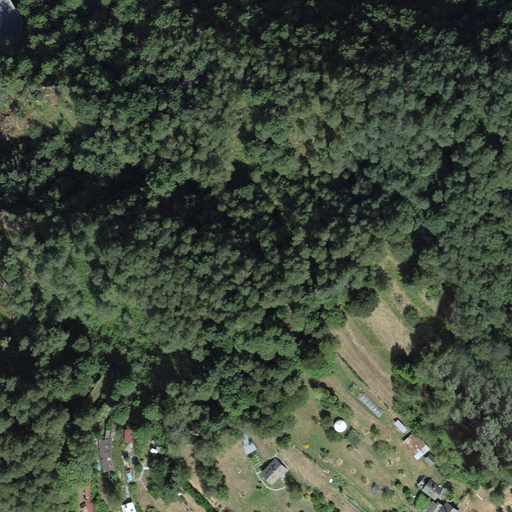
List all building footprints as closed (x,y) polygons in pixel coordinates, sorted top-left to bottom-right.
[(138,430),(124,429),(124,443),(138,443),(138,430)] [(402,443),(417,460),(429,449),(414,433),(402,443)] [(109,439),(99,440),(100,459),(110,458),(109,439)] [(110,459),(101,461),(103,473),(112,471),(110,459)] [(286,470),(275,459),(260,474),(271,485),(286,470)] [(435,500),(442,490),(430,480),(429,481),(423,477),(418,484),(424,488),(422,490),(435,500)] [(104,511),(97,494),(85,500),(89,511),(104,511)] [(135,511),(132,502),(121,506),(122,511),(135,511)] [(424,511),(456,511),(445,503),(442,506),(438,502),(436,505),(433,502),(424,511)]
